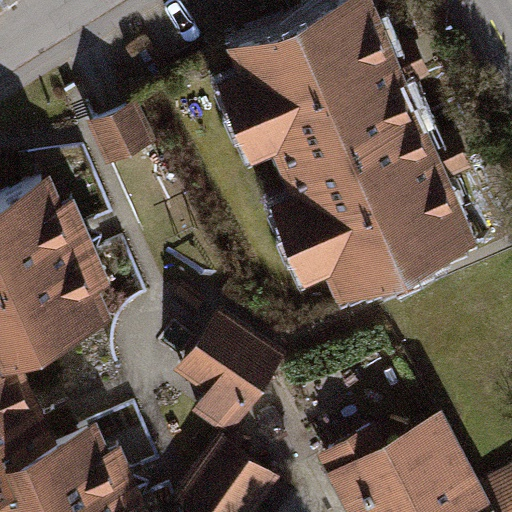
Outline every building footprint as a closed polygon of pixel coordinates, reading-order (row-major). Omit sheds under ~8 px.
[(281,174),(420,112),(401,69),(422,59),(407,26),(385,35),(369,0),(322,0),(224,43),(236,69),(215,78),(251,159),(271,150),(281,174)] [(132,103),(94,120),(114,164),(152,148),(132,103)] [(420,112),(281,174),(291,195),(269,205),(304,283),(326,273),(337,300),(475,239),(445,169),(468,159),(452,122),(429,132),(420,112)] [(0,359),(10,356),(109,312),(97,283),(90,286),(76,255),(97,245),(86,221),(64,231),(50,200),(61,195),(50,171),(0,192),(0,359)] [(284,350),(219,304),(174,366),(204,388),(194,401),(229,426),(284,350)] [(0,488),(14,482),(5,460),(60,436),(41,395),(29,400),(10,356),(0,359),(0,488)] [(504,511),(447,404),(391,434),(380,413),(321,445),(356,511),(504,511)] [(0,511),(123,511),(119,503),(141,494),(130,469),(108,479),(94,449),(103,445),(93,422),(60,436),(5,460),(14,482),(0,488),(0,511)] [(179,503),(190,511),(254,511),(278,481),(225,442),(179,503)]
